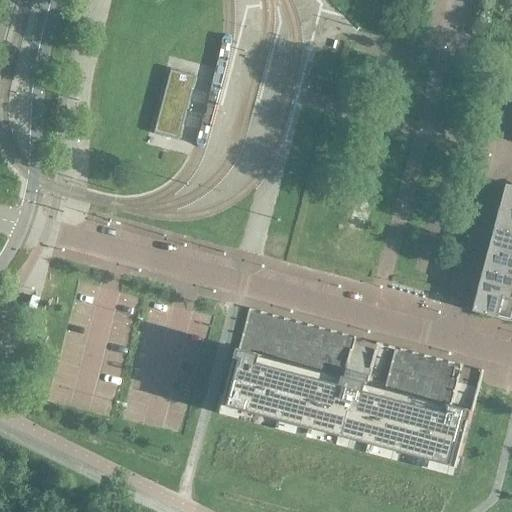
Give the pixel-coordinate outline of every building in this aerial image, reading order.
[(367,56),(368,50),(321,37),(311,72),(338,79),(358,85),(367,56)] [(182,134),(195,74),(173,69),(160,129),(182,134)] [(501,207),(511,209),(511,186),(507,185),(501,207)] [(495,228),(511,232),(511,209),(501,207),(495,228)] [(490,249),(511,254),(511,232),(495,228),(490,249)] [(484,269),(511,276),(511,254),(490,249),(484,269)] [(479,290),(511,299),(511,276),(484,269),(479,290)] [(473,312),(511,322),(511,299),(479,290),(478,292),(475,295),(474,299),(475,303),(473,312)] [(250,309),(222,415),(457,477),(474,412),(453,406),(463,365),(378,342),(371,368),(350,363),(357,337),(250,309)]
